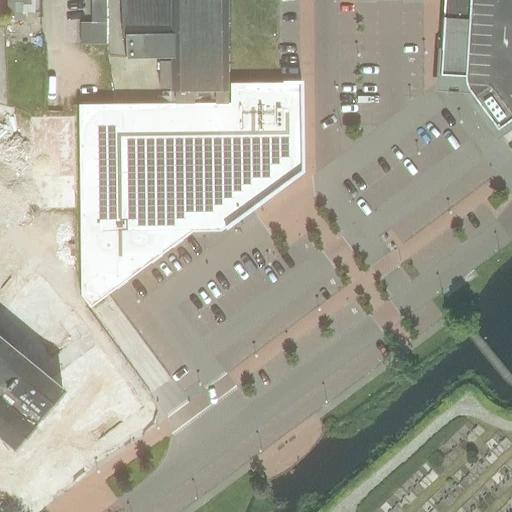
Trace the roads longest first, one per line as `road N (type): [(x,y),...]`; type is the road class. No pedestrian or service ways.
road 1 (unclassified): [(120,511),(408,300)]
road 2 (residential): [(326,0),(327,183),(408,300)]
